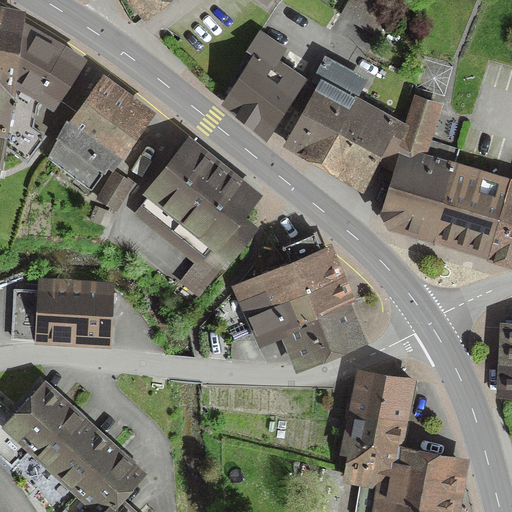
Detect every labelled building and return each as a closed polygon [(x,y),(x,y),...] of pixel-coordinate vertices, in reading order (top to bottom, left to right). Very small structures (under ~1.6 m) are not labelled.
[(130,0),(144,17),(164,0),(130,0)] [(347,0),(339,16),(376,37),(388,15),(362,0),(347,0)] [(21,23),(0,19),(0,163),(3,146),(21,27),(21,23)] [(40,98),(61,50),(22,27),(22,23),(21,23),(21,27),(3,146),(25,161),(43,137),(30,128),(35,106),(40,98)] [(271,67),(283,50),(256,36),(246,51),(252,54),(222,102),(266,138),(299,86),(271,67)] [(81,63),(61,50),(40,98),(52,107),(81,63)] [(327,168),(361,104),(346,96),(355,79),(322,61),(312,79),(320,83),(284,142),(327,168)] [(70,125),(65,122),(46,158),(89,191),(101,175),(100,174),(112,158),(114,159),(147,115),(102,82),(70,125)] [(404,127),(406,128),(387,165),(396,171),(383,213),(389,225),(433,238),(455,167),(452,166),(457,151),(424,141),(435,107),(413,100),(404,127)] [(404,127),(361,104),(327,168),(363,189),(377,161),(387,165),(406,128),(404,127)] [(187,142),(146,193),(228,258),(252,229),(238,218),(255,196),(187,142)] [(486,254),(509,184),(455,167),(433,238),(486,254)] [(129,183),(113,173),(97,199),(113,209),(129,183)] [(511,182),(510,181),(509,184),(486,254),(511,262),(511,182)] [(324,251),(321,252),(313,234),(280,247),(281,249),(283,249),(290,264),(235,287),(242,301),(266,291),(272,307),(286,301),(336,280),(324,251)] [(216,268),(200,255),(179,282),(195,295),(216,268)] [(295,323),(346,302),(336,280),(286,301),(295,323)] [(11,338),(103,343),(107,287),(42,283),(42,291),(13,290),(11,338)] [(275,339),(273,333),(282,329),(295,323),(286,301),(272,307),(266,291),(242,301),(262,345),(275,339)] [(345,305),(347,304),(346,302),(295,323),(282,329),(283,330),(287,329),(302,365),(359,341),(345,305)] [(511,325),(502,325),(498,395),(511,395),(511,325)] [(401,420),(409,380),(360,373),(352,411),(347,410),(346,411),(401,420)] [(41,385),(4,426),(29,449),(66,408),(41,385)] [(66,408),(29,449),(53,471),(91,430),(66,408)] [(394,454),(394,452),(401,420),(346,411),(345,417),(350,418),(345,445),(352,447),(353,445),(394,454)] [(91,430),(53,471),(78,493),(115,452),(91,430)] [(451,511),(460,465),(401,454),(394,452),(394,454),(353,445),(352,447),(346,476),(385,482),(380,511),(451,511)] [(115,452),(78,493),(98,511),(104,511),(116,501),(140,475),(115,452)] [(104,511),(128,511),(116,501),(104,511)]
